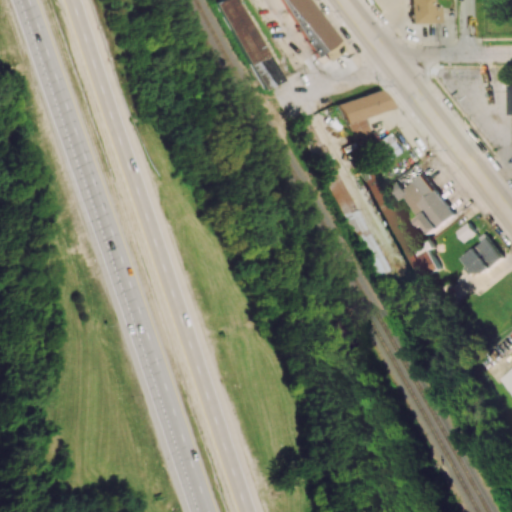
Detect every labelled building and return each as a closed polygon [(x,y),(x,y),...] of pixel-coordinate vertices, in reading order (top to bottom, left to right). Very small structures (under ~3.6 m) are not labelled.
[(218,0),(214,2),(264,90),(281,81),(235,0),(218,0)] [(280,0),(317,57),(336,44),(308,0),(280,0)] [(409,0),(410,23),(440,23),(440,6),(432,6),(431,0),(409,0)] [(357,151),(374,145),(364,117),(389,108),(382,88),(340,102),(357,151)] [(399,152),(391,138),(382,144),(391,157),(399,152)] [(358,171),(413,281),(440,268),(430,248),(434,246),(430,238),(411,248),(370,165),(358,171)] [(455,215),(424,173),(404,188),(398,180),(386,188),(397,202),(403,197),(419,217),(417,218),(430,234),(455,215)] [(457,232),(465,242),(477,232),(468,222),(457,232)] [(461,255),(474,276),(503,258),(491,238),(461,255)] [(511,390),(511,370),(503,378),(511,390)]
